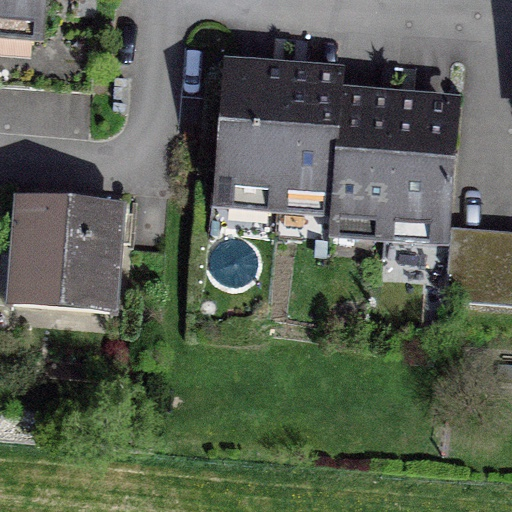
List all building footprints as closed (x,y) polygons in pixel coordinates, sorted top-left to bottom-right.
[(0,0),(0,84),(32,88),(36,28),(72,31),(73,17),(94,19),(95,0),(0,0)] [(96,33),(72,31),(36,28),(32,88),(91,92),(96,33)] [(278,202),(288,82),(233,78),(223,198),(278,202)] [(333,207),(341,106),(342,86),(288,82),(278,202),(333,207)] [(341,106),(333,207),(331,227),(385,231),(395,111),(341,106)] [(395,111),(385,231),(440,235),(450,115),(395,111)] [(119,219),(20,210),(13,290),(113,299),(119,219)] [(511,246),(450,241),(446,303),(511,308),(511,246)]
